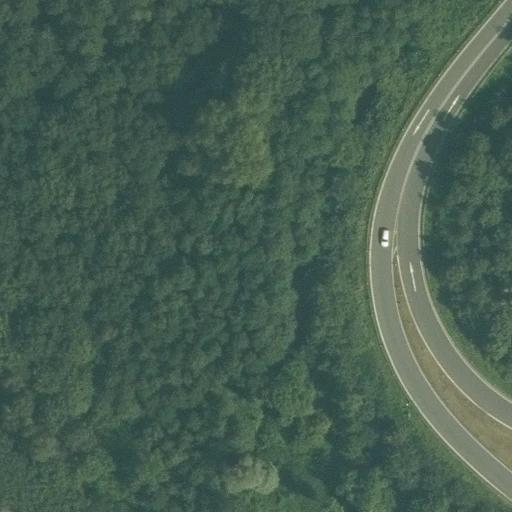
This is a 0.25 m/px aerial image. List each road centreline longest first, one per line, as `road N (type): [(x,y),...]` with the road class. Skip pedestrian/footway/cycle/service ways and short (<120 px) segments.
road 1 (motorway): [(404,202),(384,274),(406,371),(442,423),(511,485)]
road 2 (motorway): [(511,414),(471,386),(436,345),(413,284),(404,202)]
road 3 (motorway): [(511,25),(437,114),(404,202)]
